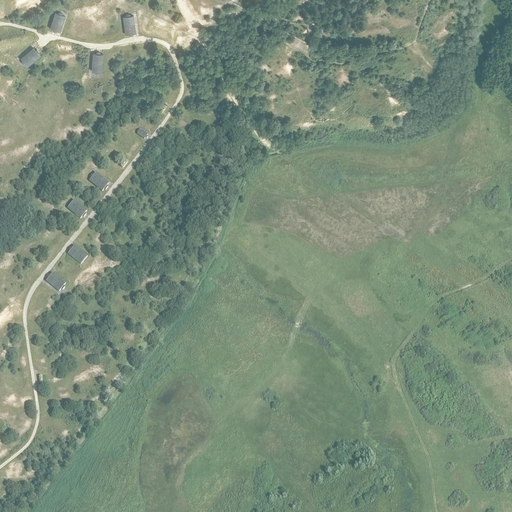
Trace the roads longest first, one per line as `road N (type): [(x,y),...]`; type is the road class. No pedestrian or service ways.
road 1 (track): [(393,363),(372,335),(260,246),(281,182),(296,163),(324,153)]
road 2 (track): [(314,290),(278,370),(253,395),(174,443)]
road 3 (track): [(436,511),(429,461),(393,363)]
